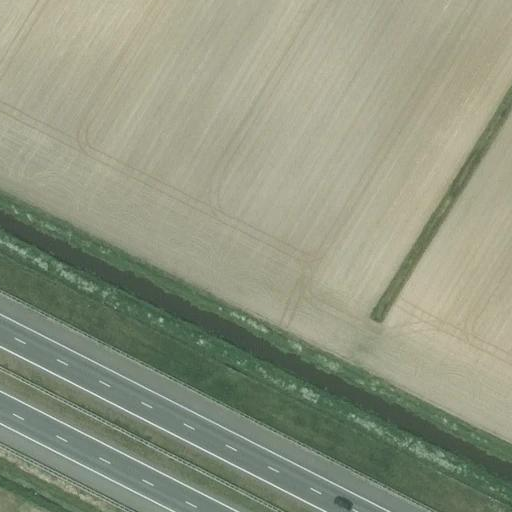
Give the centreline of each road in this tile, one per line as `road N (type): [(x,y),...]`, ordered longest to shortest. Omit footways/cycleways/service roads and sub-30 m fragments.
road 1 (motorway): [(373,511),(0,324)]
road 2 (motorway): [(0,411),(199,511)]
